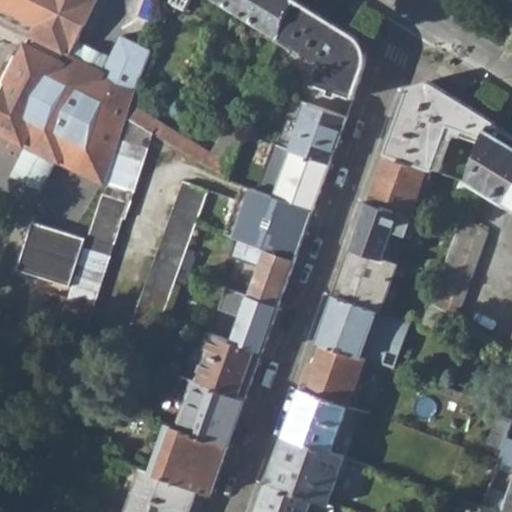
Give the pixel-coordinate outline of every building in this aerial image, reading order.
[(100,0),(0,0),(0,8),(31,24),(0,88),(0,132),(25,145),(56,160),(104,184),(125,119),(130,106),(152,48),(120,35),(112,56),(106,72),(73,56),(81,40),(100,0)] [(188,0),(220,0),(277,35),(290,0),(169,0),(166,9),(184,17),(188,9),(185,7),(188,0)] [(317,84),(355,97),(367,62),(356,35),(299,0),(290,0),(277,35),(277,37),(320,64),(317,84)] [(73,56),(106,72),(112,56),(81,40),(73,56)] [(410,85),(387,151),(428,165),(440,170),(452,135),(486,147),(495,121),(430,80),(410,85)] [(292,152),(330,166),(348,116),(308,102),(290,151),(292,152)] [(224,178),(228,167),(211,157),(130,106),(125,119),(151,134),(224,178)] [(122,218),(151,134),(125,119),(104,184),(55,333),(79,341),(119,219),(122,218)] [(511,131),(495,121),(486,147),(475,178),(511,200),(511,131)] [(224,125),(211,157),(228,167),(241,133),(224,125)] [(56,160),(25,145),(10,175),(41,190),(56,160)] [(387,151),(370,198),(410,213),(428,165),(387,151)] [(292,152),(276,197),(314,211),(330,166),(292,152)] [(121,355),(142,363),(159,316),(205,191),(182,183),(121,355)] [(250,242),(297,258),(314,211),(276,197),(244,186),(226,233),(250,242)] [(370,198),(353,246),(397,261),(415,215),(410,213),(370,198)] [(434,300),(457,315),(487,231),(463,215),(457,230),(434,300)] [(297,258),(250,242),(243,260),(257,266),(247,293),(280,304),(297,258)] [(353,246),(337,292),(380,307),(382,308),(397,261),(353,246)] [(380,307),(337,292),(320,339),(363,354),(368,356),(396,366),(413,319),(382,308),(380,307)] [(247,293),(231,340),(263,352),(280,304),(247,293)] [(195,381),(246,398),(263,352),(231,340),(210,334),(193,380),(195,381)] [(320,339),(301,387),(341,401),(351,404),(368,356),(363,354),(320,339)] [(179,427),(229,445),(246,398),(195,381),(179,427)] [(301,387),(286,433),(326,447),(330,435),(341,401),(301,387)] [(357,406),(351,404),(341,401),(330,435),(337,438),(343,425),(350,427),(357,406)] [(148,471),(212,494),(229,445),(179,427),(165,423),(148,471)] [(286,433),(269,481),(320,500),(338,451),(326,447),(286,433)] [(511,463),(511,482),(510,489),(503,509),(511,511),(511,440),(507,439),(500,459),(511,463)] [(133,511),(205,511),(212,494),(148,471),(133,511)] [(269,481),(257,511),(322,511),(326,502),(320,500),(269,481)] [(484,502),(503,509),(510,489),(491,482),(484,502)]
